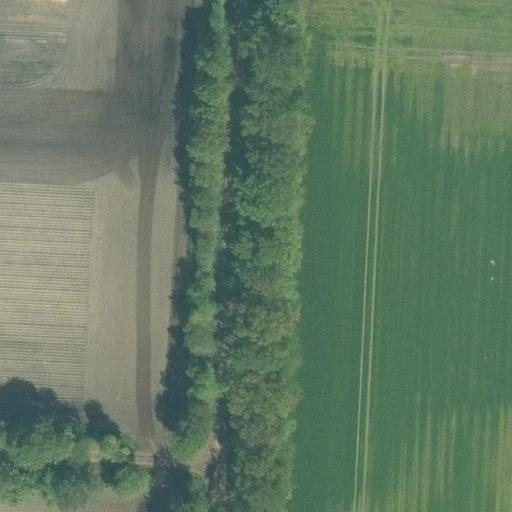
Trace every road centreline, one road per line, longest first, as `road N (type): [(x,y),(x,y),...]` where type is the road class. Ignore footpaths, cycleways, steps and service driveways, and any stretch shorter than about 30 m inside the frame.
road 1 (unclassified): [(205,511),(229,0)]
road 2 (track): [(208,452),(0,442)]
